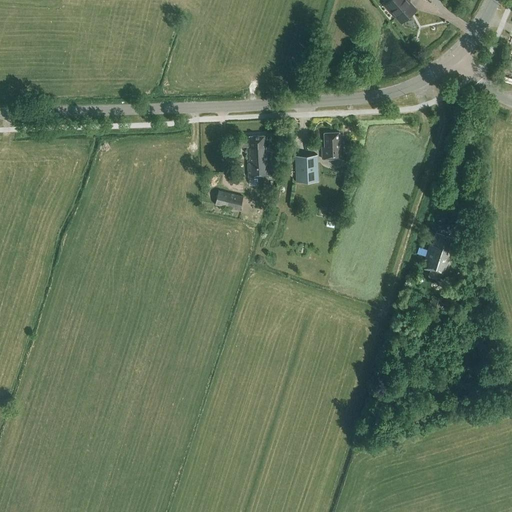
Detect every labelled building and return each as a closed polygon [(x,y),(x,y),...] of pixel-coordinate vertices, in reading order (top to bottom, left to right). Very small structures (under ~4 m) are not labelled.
[(388,0),(386,3),(402,21),(403,20),(404,20),(407,16),(408,15),(413,8),(413,7),(412,8),(409,5),(411,4),(407,0),(388,0)] [(339,141),(339,132),(324,132),(324,146),(322,146),(322,157),(328,157),(328,159),(343,159),(342,141),(339,141)] [(265,145),(265,135),(249,135),(249,141),(238,141),(238,147),(247,146),(248,176),(270,175),(269,145),(265,145)] [(297,174),(318,174),(318,152),(297,153),(297,174)] [(240,210),(243,196),(218,190),(215,204),(240,210)] [(451,249),(455,238),(436,233),(433,243),(430,242),(422,267),(430,269),(428,275),(436,278),(437,273),(445,275),(453,249),(451,249)] [(459,293),(448,290),(444,305),(454,308),(459,293)] [(445,297),(434,294),(430,309),(440,312),(445,297)]
